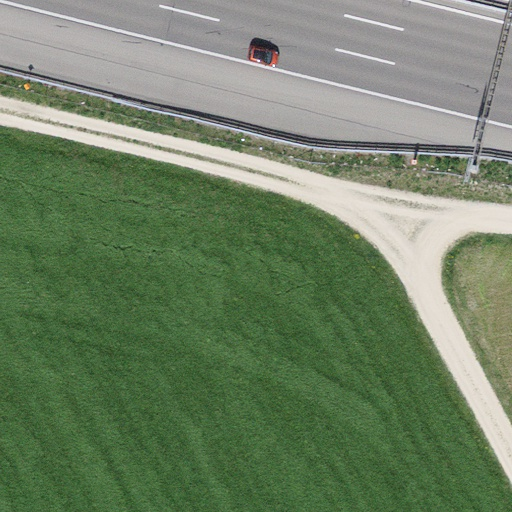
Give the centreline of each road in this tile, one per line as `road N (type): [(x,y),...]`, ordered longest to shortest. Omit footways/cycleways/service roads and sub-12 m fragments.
road 1 (track): [(0,110),(338,194),(511,222)]
road 2 (motorway): [(208,0),(511,74)]
road 3 (track): [(511,456),(423,285),(400,203)]
